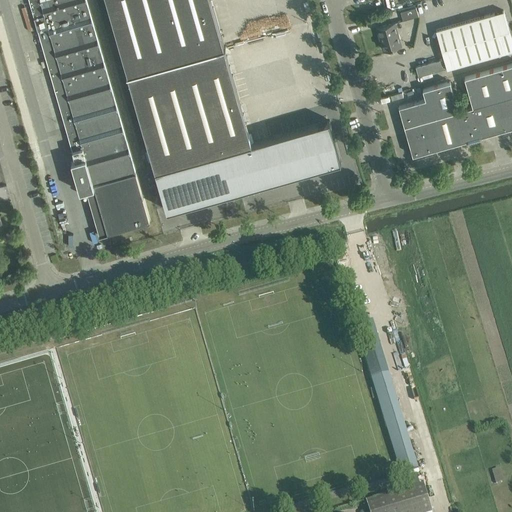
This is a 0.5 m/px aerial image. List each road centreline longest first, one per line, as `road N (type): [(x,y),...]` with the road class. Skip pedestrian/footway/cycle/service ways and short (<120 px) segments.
road 1 (unclassified): [(49,292),(388,200)]
road 2 (unclassified): [(388,200),(333,0)]
road 3 (unclassified): [(49,292),(0,120)]
road 4 (unclassified): [(388,200),(511,170)]
